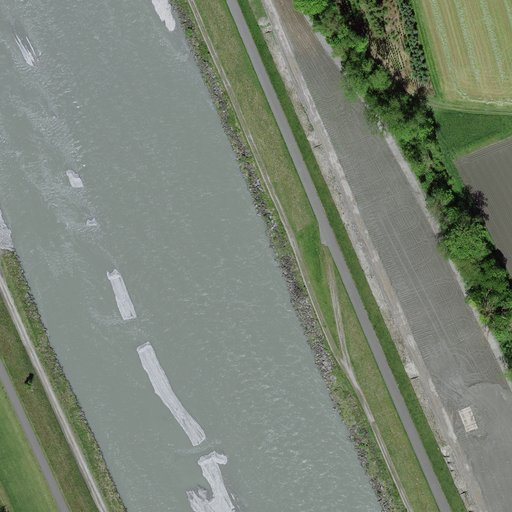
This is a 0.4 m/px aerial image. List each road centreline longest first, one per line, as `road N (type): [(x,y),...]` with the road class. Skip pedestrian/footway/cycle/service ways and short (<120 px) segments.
road 1 (track): [(408,511),(332,350),(194,0)]
road 2 (track): [(308,0),(443,223),(511,367)]
road 3 (track): [(0,279),(102,511)]
road 4 (track): [(0,369),(64,511)]
road 5 (track): [(326,228),(347,371)]
